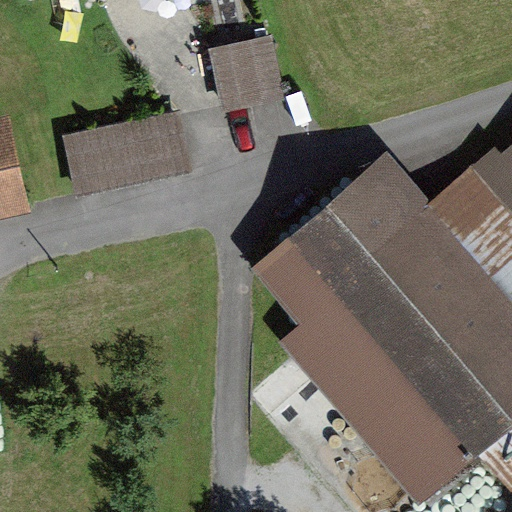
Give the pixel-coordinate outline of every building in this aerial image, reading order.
[(270,37),(215,47),(227,109),(281,99),(270,37)] [(181,110),(71,132),(82,186),(192,163),(181,110)] [(0,126),(0,202),(40,194),(26,121),(0,126)] [(511,133),(485,155),(511,187),(511,133)] [(511,288),(405,151),(255,267),(427,489),(511,423),(511,288)]
